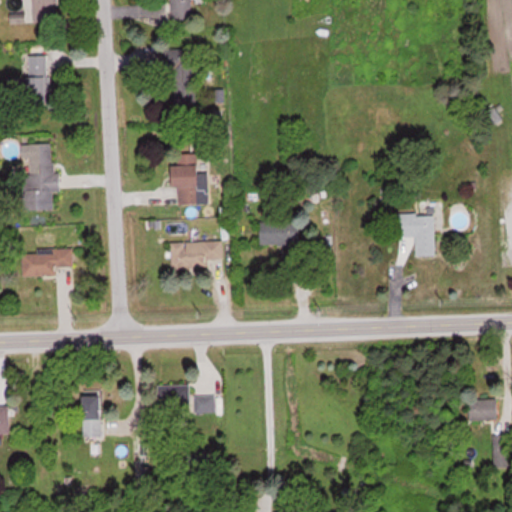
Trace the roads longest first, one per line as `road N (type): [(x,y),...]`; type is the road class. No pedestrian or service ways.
road 1 (residential): [(0,336),(511,317)]
road 2 (residential): [(115,332),(97,0)]
